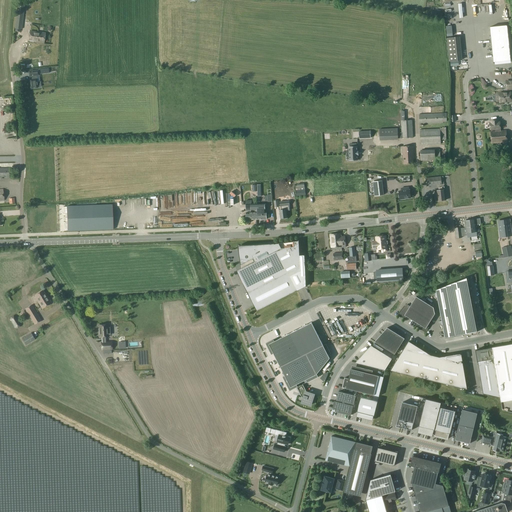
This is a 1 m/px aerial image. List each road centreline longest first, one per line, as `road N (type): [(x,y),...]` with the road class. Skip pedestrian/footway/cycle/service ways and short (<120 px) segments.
road 1 (unclassified): [(288,511),(152,443),(30,242)]
road 2 (secondary): [(218,236),(425,215)]
road 3 (secondary): [(30,242),(218,236)]
road 4 (residential): [(383,313),(357,297),(337,297),(248,335)]
road 5 (residential): [(511,333),(436,346),(383,313)]
road 6 (residential): [(318,417),(337,365),(383,313)]
